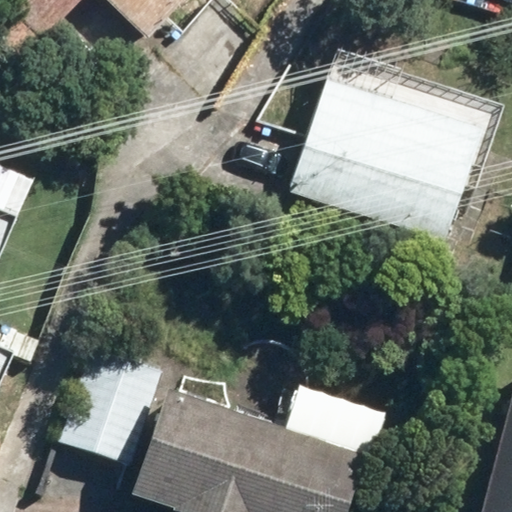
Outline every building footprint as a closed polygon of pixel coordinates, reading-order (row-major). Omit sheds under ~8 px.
[(86,0),(90,0),(142,51),(192,0),(0,0),(0,8),(40,48),(86,0)] [(283,201),(438,253),(475,143),(321,91),(283,201)] [(0,257),(29,192),(0,179),(0,387),(12,361),(0,355),(0,257)] [(91,346),(54,450),(126,476),(163,372),(91,346)] [(511,511),(511,392),(480,511),(511,511)] [(341,511),(354,471),(162,403),(124,509),(131,511),(341,511)]
